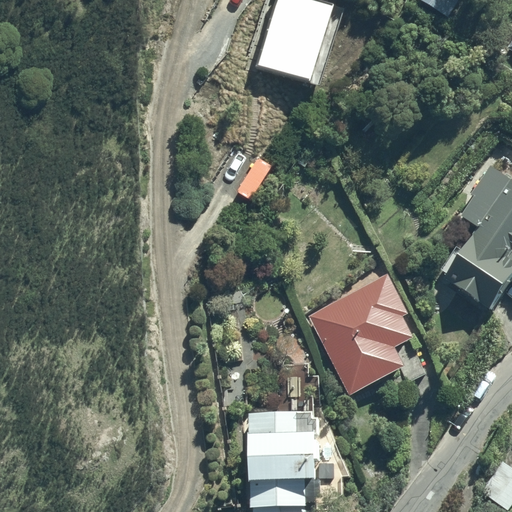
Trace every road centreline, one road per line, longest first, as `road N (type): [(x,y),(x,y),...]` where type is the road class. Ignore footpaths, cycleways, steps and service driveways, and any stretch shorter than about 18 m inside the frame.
road 1 (residential): [(175,511),(187,435),(161,225),(172,73),(193,0)]
road 2 (residential): [(511,383),(409,511)]
